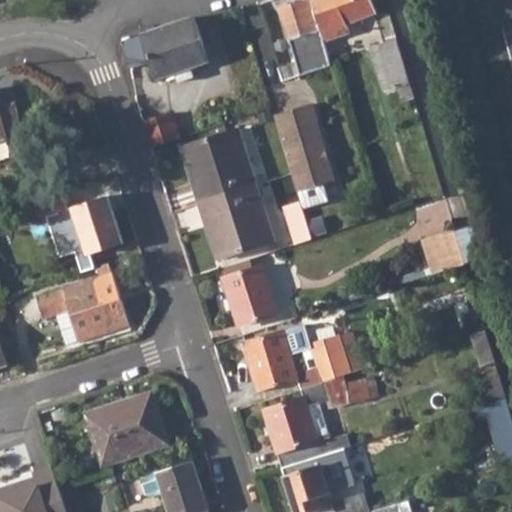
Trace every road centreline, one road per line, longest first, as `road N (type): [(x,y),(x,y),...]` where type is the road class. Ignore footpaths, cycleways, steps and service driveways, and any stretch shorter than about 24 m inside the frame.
road 1 (residential): [(193,344),(106,73),(80,44)]
road 2 (track): [(464,210),(409,0)]
road 3 (residential): [(3,424),(29,396),(193,344)]
road 4 (residential): [(248,511),(193,344)]
